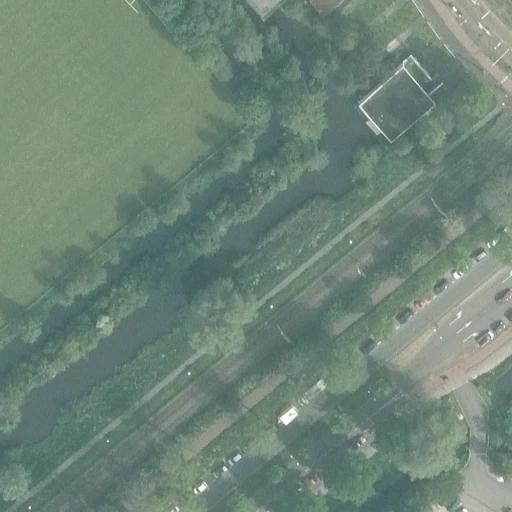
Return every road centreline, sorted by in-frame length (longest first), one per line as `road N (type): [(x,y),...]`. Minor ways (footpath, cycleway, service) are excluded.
road 1 (tertiary): [(511,245),(189,511)]
road 2 (tertiary): [(235,511),(511,288)]
road 3 (unknown): [(471,361),(488,469),(511,495)]
